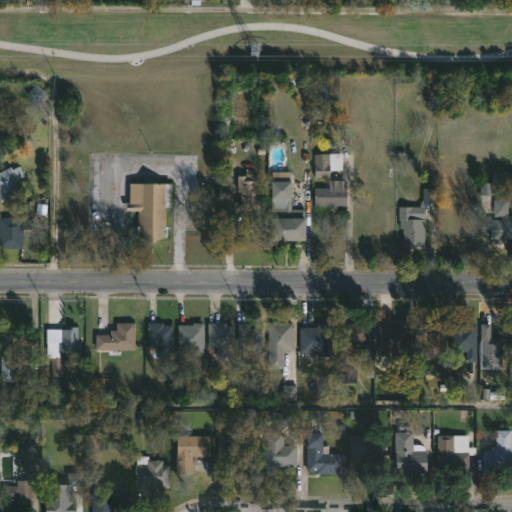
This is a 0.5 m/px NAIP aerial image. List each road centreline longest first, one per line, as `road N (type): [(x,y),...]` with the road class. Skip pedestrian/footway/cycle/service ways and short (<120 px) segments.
road 1 (tertiary): [(511,281),(0,280)]
road 2 (residential): [(511,502),(249,497),(194,511)]
